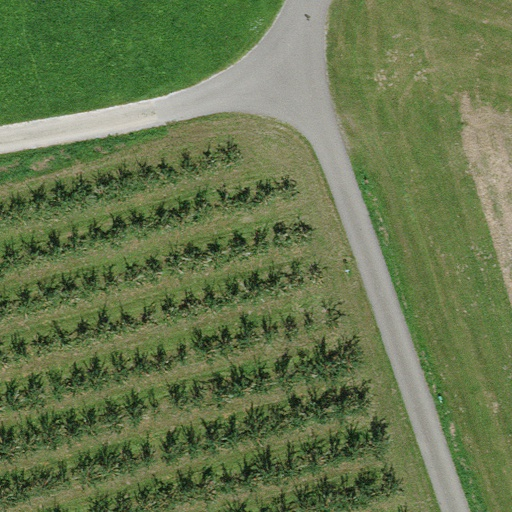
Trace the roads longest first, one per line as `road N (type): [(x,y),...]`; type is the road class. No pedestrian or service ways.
road 1 (track): [(304,0),(295,76),(329,140),(458,511)]
road 2 (track): [(0,144),(295,76)]
